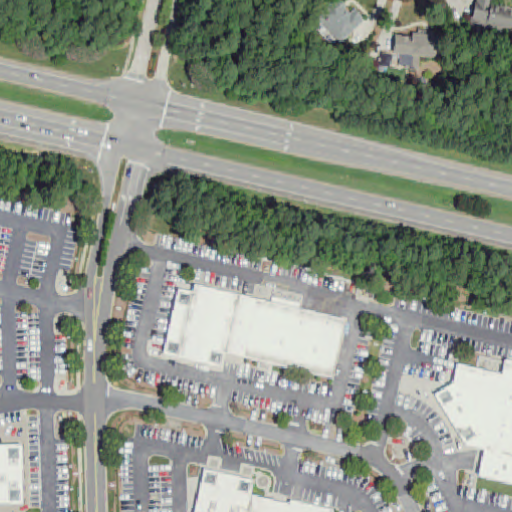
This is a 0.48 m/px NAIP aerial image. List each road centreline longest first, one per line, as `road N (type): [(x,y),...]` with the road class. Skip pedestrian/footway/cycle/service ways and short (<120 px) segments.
road 1 (trunk): [(0,117),(511,239)]
road 2 (trunk): [(511,191),(0,72)]
road 3 (residential): [(96,511),(94,331),(131,148)]
road 4 (residential): [(412,511),(385,468),(353,452),(95,400)]
road 5 (residential): [(165,0),(131,148)]
